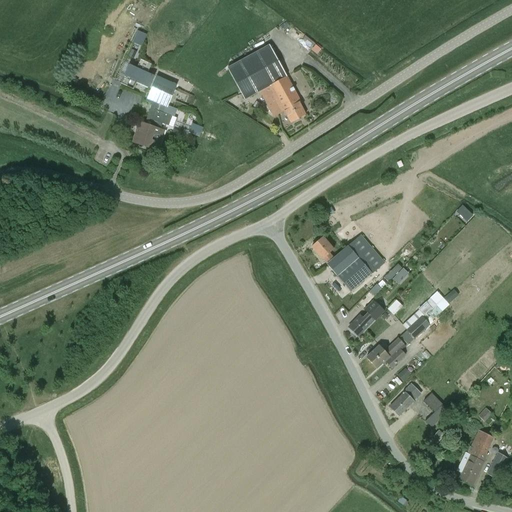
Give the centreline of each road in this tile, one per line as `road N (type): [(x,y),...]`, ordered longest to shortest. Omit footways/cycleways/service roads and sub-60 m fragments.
road 1 (primary): [(511,50),(249,205),(0,315)]
road 2 (unclassified): [(109,194),(169,205),(221,191),(511,15)]
road 3 (unclassified): [(509,511),(446,494),(404,465),(268,224)]
road 4 (unclassified): [(43,414),(115,358),(162,285),(268,224)]
road 5 (unclassified): [(268,224),(392,144),(511,91)]
road 6 (unclassified): [(0,96),(122,156)]
